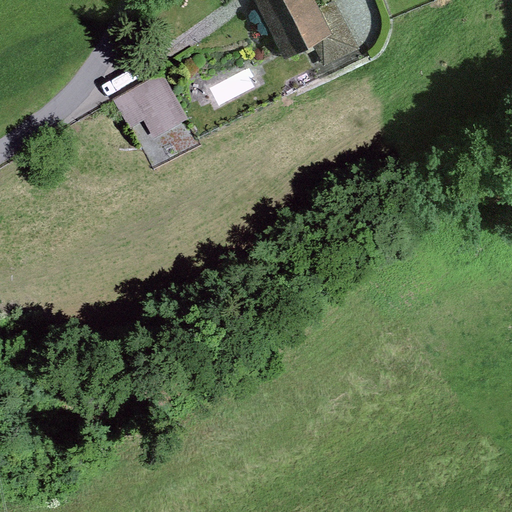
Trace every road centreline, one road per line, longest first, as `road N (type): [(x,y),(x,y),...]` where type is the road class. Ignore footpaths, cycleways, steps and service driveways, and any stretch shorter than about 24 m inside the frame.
road 1 (track): [(511,124),(299,232),(178,321),(105,343),(0,334)]
road 2 (unclassified): [(137,0),(85,79),(32,133),(0,151)]
